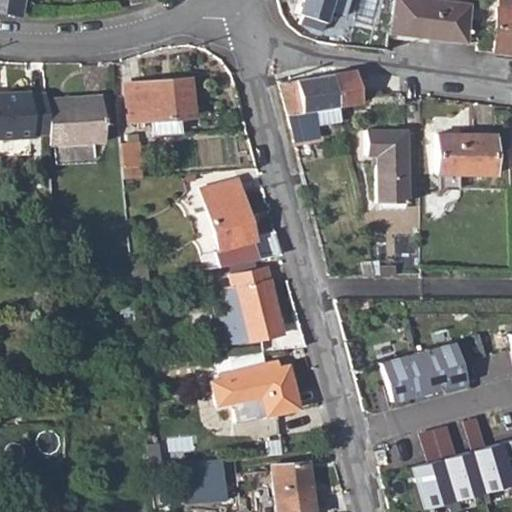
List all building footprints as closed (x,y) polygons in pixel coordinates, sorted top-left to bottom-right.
[(0,0),(0,10),(15,14),(17,0),(0,0)] [(295,0),(292,13),(320,22),(328,0),(295,0)] [(421,0),(393,0),(390,35),(462,42),(466,4),(421,0)] [(511,9),(495,7),(490,52),(511,54),(511,9)] [(320,22),(314,41),(335,44),(340,28),(320,22)] [(353,71),(328,74),(335,105),(358,102),(353,71)] [(328,74),(276,82),(291,138),(308,135),(306,125),(338,120),(335,105),(328,74)] [(186,78),(122,83),(125,120),(149,118),(150,133),(175,132),(174,117),(189,116),(186,78)] [(43,93),(43,88),(27,89),(26,87),(9,88),(9,92),(1,93),(0,92),(0,133),(29,132),(29,129),(45,128),(43,93)] [(97,90),(43,93),(45,128),(46,141),(49,139),(100,136),(97,90)] [(403,130),(362,130),(363,155),(372,155),(372,201),(403,201),(403,130)] [(490,133),(434,132),(434,173),(490,173),(490,133)] [(135,141),(116,142),(119,178),(138,177),(135,141)] [(52,154),(91,155),(91,144),(52,143),(52,154)] [(237,178),(199,187),(215,250),(197,254),(201,269),(279,255),(272,231),(251,236),(237,178)] [(255,338),(258,350),(302,346),(296,321),(277,325),(264,268),(228,276),(237,321),(224,324),(229,344),(255,338)] [(468,379),(457,340),(381,360),(393,401),(468,379)] [(294,409),(286,365),(276,366),(275,360),(216,371),(217,377),(208,379),(212,403),(257,395),(261,415),(294,409)] [(443,424),(421,430),(428,457),(451,451),(443,424)] [(511,438),(500,441),(511,482),(511,483),(511,438)] [(511,482),(500,441),(410,465),(420,507),(511,482)] [(225,497),(220,457),(178,460),(182,500),(225,497)] [(309,511),(305,461),(268,465),(272,511),(309,511)]
